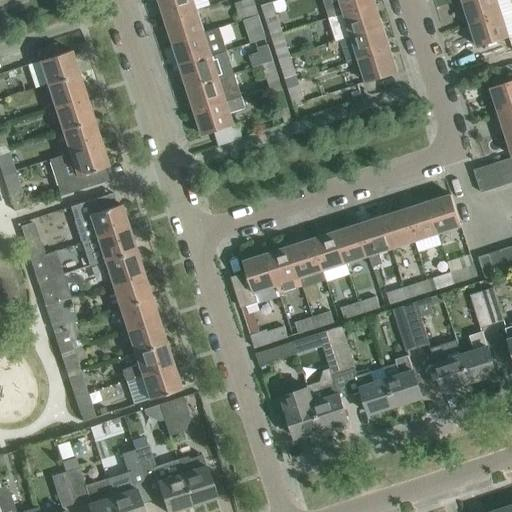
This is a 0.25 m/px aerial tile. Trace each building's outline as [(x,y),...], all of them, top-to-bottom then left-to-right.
[(197,10),(193,0),(159,0),(166,20),(197,10)] [(253,0),(242,0),(234,3),(240,20),(246,18),(247,19),(258,15),(253,0)] [(374,0),(323,0),(329,18),(367,6),(376,3),(374,0)] [(502,13),(497,0),(464,0),(463,0),(470,24),(502,13)] [(269,31),(281,28),(273,2),(261,5),(269,31)] [(376,3),(367,6),(329,18),(337,41),(352,36),(383,26),(376,3)] [(204,33),(197,10),(166,20),(173,43),(204,33)] [(502,13),(470,24),(478,47),(509,37),(502,13)] [(390,49),(383,26),(352,36),(359,59),(390,49)] [(262,27),(247,32),(251,43),(266,38),(264,32),(262,27)] [(219,28),(204,33),(173,43),(180,66),(212,56),(227,51),(219,28)] [(290,57),(281,28),(269,31),(279,60),(290,57)] [(262,66),(273,62),(268,44),(256,47),(262,66)] [(359,59),(360,63),(366,82),(398,73),(390,49),(359,59)] [(70,50),(39,60),(26,64),(34,88),(46,83),(78,73),(70,50)] [(219,78),(212,56),(180,66),(188,89),(219,78)] [(290,57),(279,60),(285,78),(295,74),(290,57)] [(273,62),(262,66),(268,82),(278,79),(273,62)] [(85,96),(78,73),(46,83),(54,106),(85,96)] [(233,73),(219,78),(188,89),(195,112),(241,97),(233,73)] [(511,106),(511,80),(491,87),(498,111),(511,106)] [(299,83),(288,86),(294,106),(305,102),(299,83)] [(282,89),(272,92),(277,111),(288,108),(282,89)] [(93,119),(85,96),(54,106),(61,129),(93,119)] [(195,112),(203,135),(234,125),(230,112),(245,107),(241,97),(195,112)] [(511,131),(511,106),(498,111),(506,134),(511,131)] [(100,142),(93,119),(61,129),(69,152),(100,142)] [(100,142),(69,152),(77,176),(108,166),(100,142)] [(14,170),(8,152),(0,154),(0,168),(2,174),(14,170)] [(503,185),(511,182),(511,176),(506,159),(496,163),(503,185)] [(503,185),(496,163),(485,166),(492,189),(503,185)] [(492,189),(485,166),(474,170),(481,192),(492,189)] [(14,170),(2,174),(8,192),(20,188),(14,170)] [(462,225),(451,194),(428,202),(438,233),(462,225)] [(120,204),(100,211),(96,198),(70,206),(81,243),(119,230),(128,227),(120,204)] [(438,233),(428,202),(405,209),(415,241),(438,233)] [(415,241),(405,209),(382,216),(392,248),(415,241)] [(392,248),(382,216),(359,224),(369,255),(392,248)] [(369,255),(359,224),(336,231),(346,263),(369,255)] [(128,227),(119,230),(81,243),(89,266),(104,261),(135,250),(128,227)] [(346,263),(336,231),(313,239),(323,270),(346,263)] [(30,260),(42,256),(36,238),(24,242),(30,260)] [(323,270),(313,239),(290,246),(300,277),(323,270)] [(302,285),(300,277),(290,246),(267,253),(277,285),(279,293),(302,285)] [(508,273),(511,271),(511,249),(511,246),(500,250),(508,273)] [(143,273),(135,250),(104,261),(112,284),(143,273)] [(497,276),(508,273),(500,250),(489,253),(497,276)] [(53,251),(42,256),(30,260),(37,283),(61,275),(53,251)] [(243,261),(247,272),(231,277),(241,308),(257,302),(253,292),(277,285),(267,253),(243,261)] [(486,280),(497,276),(489,253),(478,257),(486,280)] [(454,283),(477,276),(474,265),(450,272),(454,283)] [(454,283),(450,272),(433,277),(436,288),(454,283)] [(150,296),(143,273),(112,284),(119,306),(150,296)] [(408,298),(425,292),(422,281),(404,286),(408,298)] [(57,301),(51,284),(39,288),(45,305),(57,301)] [(408,298),(404,286),(387,291),(390,303),(408,298)] [(492,323),(503,320),(493,287),(482,290),(492,323)] [(492,323),(482,290),(470,294),(480,327),(492,323)] [(431,306),(442,302),(440,294),(404,305),(418,347),(430,343),(421,317),(433,313),(431,306)] [(158,319),(150,296),(119,306),(126,329),(158,319)] [(362,312),(379,307),(376,296),(358,301),(362,312)] [(69,297),(57,301),(45,305),(50,323),(63,319),(64,324),(74,321),(73,321),(77,320),(69,297)] [(362,312),(358,301),(340,307),(343,318),(362,312)] [(418,347),(404,305),(392,308),(406,351),(418,347)] [(316,327),(334,322),(330,310),(312,316),(316,327)] [(316,327),(312,316),(295,321),(298,333),(316,327)] [(165,342),(158,319),(126,329),(134,352),(165,342)] [(74,321),(64,324),(66,329),(54,333),(60,351),(81,344),(74,321)] [(270,330),(269,329),(250,335),(254,348),(273,342),(288,336),(285,325),(270,330)] [(346,379),(358,375),(342,325),(330,329),(346,379)] [(330,368),(323,370),(320,382),(308,386),(313,402),(322,429),(348,420),(340,394),(339,394),(336,383),(346,379),(330,329),(319,333),(330,368)] [(470,335),(475,351),(461,355),(470,382),(497,373),(488,346),(483,331),(470,335)] [(457,340),(430,348),(435,363),(443,390),(470,382),(461,355),(457,340)] [(173,365),(165,342),(134,352),(138,364),(121,370),(125,381),(173,365)] [(295,342),(275,348),(256,353),(260,366),(298,355),(295,342)] [(81,344),(60,351),(65,369),(78,365),(76,360),(85,358),(81,344)] [(396,359),(401,374),(387,379),(396,405),(423,397),(414,370),(409,355),(396,359)] [(133,404),(180,389),(173,365),(125,381),(133,404)] [(370,371),(358,375),(361,387),(369,414),(396,405),(387,379),(374,383),(370,371)] [(74,397),(87,393),(81,375),(69,379),(74,397)] [(295,392),(282,396),(295,438),(322,429),(313,402),(300,407),(295,392)] [(87,393),(74,397),(80,415),(92,411),(87,393)] [(183,396),(164,403),(158,404),(163,422),(169,420),(188,414),(183,396)] [(67,442),(57,445),(61,459),(72,456),(67,442)] [(176,459),(155,466),(148,444),(134,449),(151,500),(162,497),(166,511),(169,511),(191,505),(176,459)] [(126,471),(114,476),(106,478),(116,511),(143,511),(141,504),(151,500),(134,449),(121,453),(126,471)] [(189,459),(186,456),(176,459),(191,505),(216,497),(205,465),(216,462),(213,452),(202,456),(201,454),(189,459)] [(116,511),(106,478),(84,486),(78,467),(65,471),(75,504),(88,499),(89,503),(87,504),(89,511),(116,511)] [(75,504),(65,471),(51,476),(61,508),(75,504)] [(0,487),(0,486),(0,511),(39,511),(38,506),(19,511),(15,511),(8,490),(7,490),(5,485),(0,487)] [(493,511),(492,511),(511,511),(508,501),(493,505),(492,508),(493,511)]
